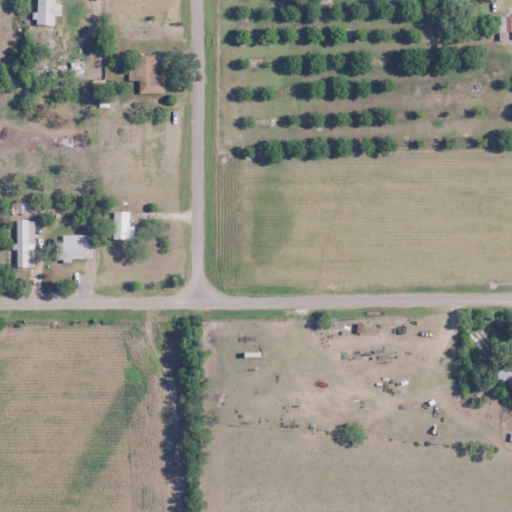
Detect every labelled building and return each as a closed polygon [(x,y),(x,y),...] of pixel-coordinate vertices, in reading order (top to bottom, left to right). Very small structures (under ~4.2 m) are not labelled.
[(60,16),(60,4),(54,4),(54,0),(34,0),(35,25),(54,25),(54,16),(60,16)] [(510,40),(510,17),(498,17),(498,40),(510,40)] [(162,54),(137,54),(137,68),(127,68),(127,81),(138,81),(138,93),(162,93),(162,54)] [(113,211),(113,240),(132,240),(132,226),(129,226),(129,211),(113,211)] [(33,220),(15,220),(15,268),(33,268),(33,220)] [(59,235),(59,260),(93,260),(93,235),(59,235)]
